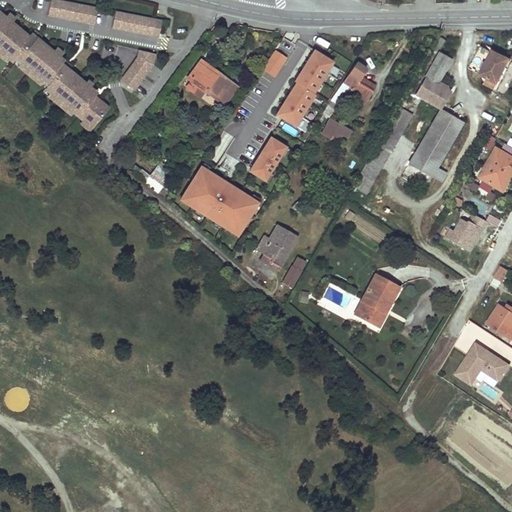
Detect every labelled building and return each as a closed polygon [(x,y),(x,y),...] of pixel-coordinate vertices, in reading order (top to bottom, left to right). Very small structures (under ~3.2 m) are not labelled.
[(67,0),(48,0),(46,11),(85,20),(89,4),(67,0)] [(89,4),(85,20),(92,21),(95,6),(89,4)] [(6,9),(3,13),(10,19),(13,15),(6,9)] [(0,47),(5,52),(4,53),(4,54),(10,58),(12,55),(20,46),(17,44),(26,33),(10,19),(3,13),(0,10),(0,47)] [(113,10),(110,25),(149,34),(153,18),(113,10)] [(153,18),(149,34),(156,35),(159,19),(153,18)] [(26,33),(17,44),(20,46),(22,48),(34,34),(36,36),(39,33),(31,27),(26,33)] [(34,34),(22,48),(20,46),(12,55),(17,59),(18,58),(27,66),(26,67),(33,73),(34,72),(40,77),(39,78),(44,82),(52,74),(49,72),(61,57),(57,54),(50,48),(36,36),(34,34)] [(445,40),(439,37),(408,89),(414,93),(439,50),(445,40)] [(457,45),(446,38),(445,40),(439,50),(450,57),(457,45)] [(54,44),(50,48),(57,54),(60,50),(54,44)] [(509,59),(482,44),(469,67),(487,78),(484,83),(493,88),(509,59)] [(122,75),(134,84),(150,64),(153,53),(137,49),(135,56),(122,75)] [(313,92),(333,61),(313,49),(294,80),(296,81),(313,92)] [(275,50),(262,69),(274,77),(287,58),(275,50)] [(414,93),(419,96),(440,108),(442,105),(450,91),(436,83),(450,57),(439,50),(414,93)] [(61,57),(49,72),(52,74),(54,76),(63,65),(66,67),(68,64),(61,57)] [(16,59),(14,62),(37,81),(39,78),(40,77),(34,72),(33,73),(26,67),(27,66),(18,58),(17,59),(16,59)] [(355,62),(338,88),(330,101),(327,106),(323,112),(322,114),(327,117),(332,110),(338,113),(346,98),(340,95),(346,84),(351,87),(348,92),(357,96),(359,92),(367,97),(374,86),(360,77),(365,68),(355,62)] [(237,86),(207,65),(204,68),(198,64),(188,77),(190,79),(205,90),(208,88),(225,102),(237,86)] [(63,65),(54,76),(52,74),(44,82),(41,85),(47,90),(48,89),(57,96),(55,98),(56,98),(63,104),(64,102),(70,108),(69,109),(74,113),(81,105),(79,102),(91,88),(87,85),(82,80),(76,75),(66,67),(63,65)] [(118,79),(131,89),(134,84),(122,75),(118,79)] [(205,90),(190,79),(186,85),(201,96),(205,90)] [(294,127),(315,93),(313,92),(296,81),(275,115),(294,127)] [(91,88),(79,102),(81,105),(84,107),(94,96),(91,94),(94,91),(91,88)] [(46,90),(44,92),(67,112),(69,109),(70,108),(64,102),(63,104),(56,98),(55,98),(57,96),(48,89),(47,90),(46,90)] [(94,96),(84,107),(81,105),(74,113),(79,117),(79,118),(80,117),(89,124),(105,106),(94,96)] [(412,114),(398,106),(369,155),(358,173),(373,183),(412,114)] [(464,122),(440,108),(409,163),(432,176),(464,122)] [(79,117),(76,120),(86,128),(89,124),(80,117),(79,118),(79,117)] [(344,128),(329,119),(321,132),(335,142),(340,134),(344,128)] [(346,138),(350,132),(344,128),(340,134),(346,138)] [(269,138),(249,171),(264,181),(266,179),(270,171),(279,157),(284,149),(285,147),(269,138)] [(511,175),(511,156),(496,147),(479,176),(503,190),(511,175)] [(432,176),(409,163),(402,175),(425,187),(432,176)] [(165,189),(170,193),(178,182),(172,177),(174,173),(161,164),(148,183),(162,195),(165,189)] [(202,165),(182,193),(190,199),(188,203),(196,209),(203,214),(212,220),(219,225),(227,230),(230,226),(238,232),(257,204),(256,203),(249,198),(210,171),(203,166),(202,165)] [(469,179),(466,185),(477,192),(480,185),(469,179)] [(484,198),(493,201),(496,193),(488,189),(484,198)] [(190,199),(182,193),(179,197),(188,203),(190,199)] [(459,205),(462,200),(455,195),(452,201),(459,205)] [(200,217),(203,214),(196,209),(193,212),(200,217)] [(444,238),(474,250),(486,219),(471,213),(469,219),(460,216),(455,229),(449,226),(444,238)] [(487,221),(497,226),(501,219),(491,214),(487,221)] [(216,228),(219,225),(212,220),(209,223),(216,228)] [(297,237),(277,224),(269,238),(265,236),(256,249),(263,253),(260,259),(271,267),(273,263),(280,266),(297,237)] [(235,236),(238,232),(230,226),(227,230),(235,236)] [(291,263),(281,281),(290,287),(301,270),(291,263)] [(508,271),(500,265),(493,277),(501,282),(508,271)] [(400,287),(376,274),(362,300),(368,303),(360,317),(380,328),(388,313),(386,312),(383,311),(385,307),(388,309),(400,287)] [(301,290),(299,301),(306,303),(309,292),(301,290)] [(368,303),(362,300),(354,314),(360,317),(368,303)] [(511,312),(499,304),(487,323),(506,334),(511,327),(511,312)] [(478,305),(471,318),(483,324),(490,311),(478,305)] [(476,341),(459,365),(476,376),(481,368),(498,379),(509,363),(489,349),(487,352),(483,349),(485,346),(476,341)] [(459,365),(455,372),(471,382),(476,376),(459,365)]
